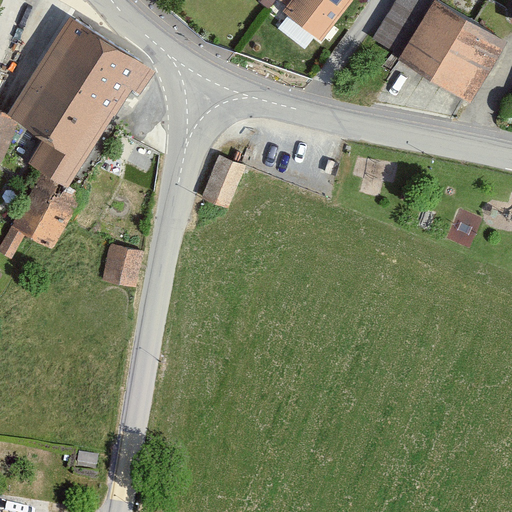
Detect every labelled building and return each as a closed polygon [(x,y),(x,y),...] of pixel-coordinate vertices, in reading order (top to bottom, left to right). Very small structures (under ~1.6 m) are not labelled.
[(293,0),(290,5),(286,11),(321,37),(348,0),(293,0)] [(435,3),(401,59),(468,99),(502,43),(435,3)] [(16,81),(1,106),(18,116),(42,130),(23,163),(40,173),(12,221),(47,241),(75,193),(58,184),(149,71),(75,20),(23,69),(16,81)] [(0,162),(16,122),(0,114),(0,162)] [(213,153),(202,195),(228,202),(239,160),(213,153)] [(139,247),(109,242),(103,276),(134,281),(139,247)]
